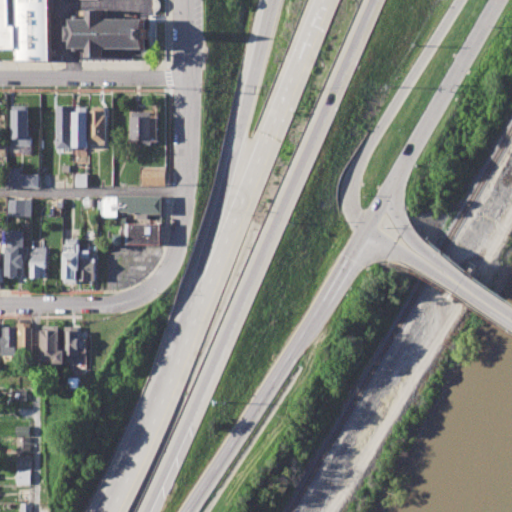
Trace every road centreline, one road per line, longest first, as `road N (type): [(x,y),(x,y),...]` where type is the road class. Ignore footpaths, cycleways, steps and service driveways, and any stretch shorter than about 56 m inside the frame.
road 1 (motorway): [(146,511),(370,0)]
road 2 (motorway): [(183,511),(368,226)]
road 3 (residential): [(154,282),(177,247),(183,212),(186,0)]
road 4 (motorway): [(222,252),(161,402),(101,511)]
road 5 (motorway): [(324,0),(222,252)]
road 6 (tertiary): [(368,226),(502,0)]
road 7 (tertiary): [(459,0),(351,182),(352,211),(368,226)]
road 8 (motorway): [(270,0),(236,143),(222,252)]
road 9 (residential): [(0,75),(186,75)]
road 10 (residential): [(154,282),(109,302),(0,302)]
road 11 (tertiary): [(511,318),(398,243)]
